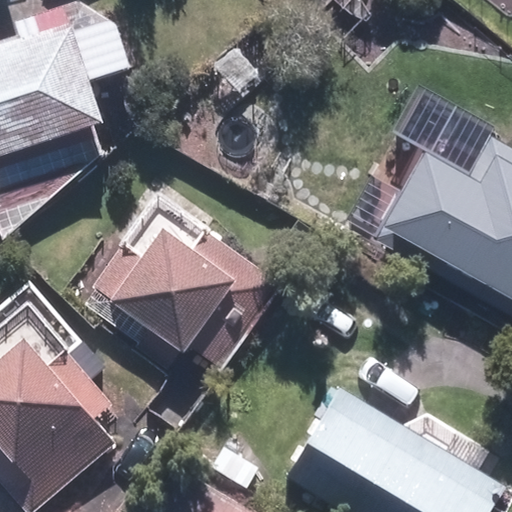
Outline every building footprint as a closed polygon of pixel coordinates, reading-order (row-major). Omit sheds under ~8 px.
[(0,209),(16,204),(1,159),(121,119),(107,77),(149,63),(149,59),(149,54),(149,50),(148,46),(147,41),(146,37),(144,33),(142,29),(140,25),(137,22),(135,19),(132,15),(128,13),(125,10),(121,8),(117,6),(113,4),(109,2),(105,1),(101,1),(96,0),(92,0),(87,0),(83,1),(79,2),(75,3),(71,5),(67,7),(63,9),(59,12),(56,14),(53,17),(50,21),(47,24),(45,28),(0,43),(0,209)] [(424,125),(383,209),(511,272),(511,135),(502,130),(489,157),(424,125)] [(230,367),(290,282),(227,236),(217,249),(178,221),(148,263),(126,247),(86,302),(145,345),(159,325),(197,352),(202,346),(230,367)] [(0,466),(40,511),(42,511),(127,436),(103,409),(120,394),(84,354),(73,363),(44,331),(8,363),(0,353),(0,466)] [(497,511),(511,491),(511,484),(349,379),(290,471),(353,511),(497,511)] [(266,464),(203,423),(188,446),(250,488),(266,464)] [(266,511),(176,457),(142,511),(266,511)]
